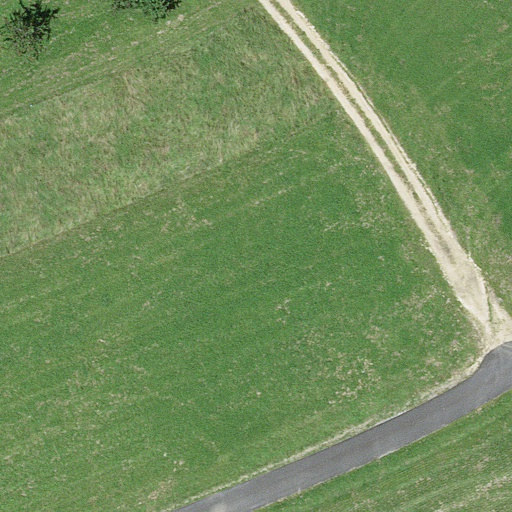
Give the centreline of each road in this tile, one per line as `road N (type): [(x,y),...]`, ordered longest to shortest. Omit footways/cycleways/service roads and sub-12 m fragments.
road 1 (track): [(273,0),(373,132),(511,365)]
road 2 (unclassified): [(511,369),(385,436),(206,511)]
